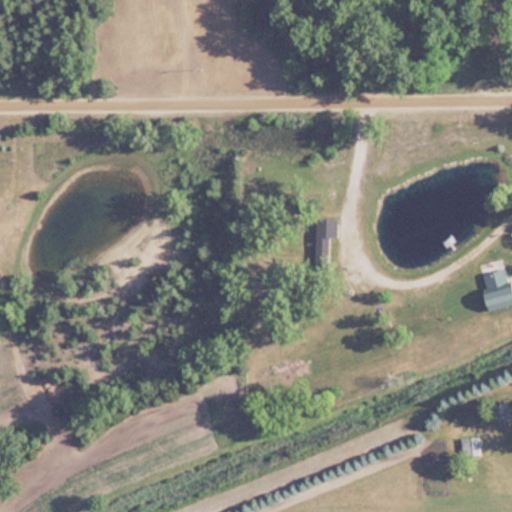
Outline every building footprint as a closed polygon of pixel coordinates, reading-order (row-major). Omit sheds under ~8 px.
[(336,236),(336,218),(316,217),(314,260),(329,261),(330,236),(336,236)] [(511,302),(511,289),(507,267),(480,274),(489,309),(511,302)] [(477,316),(471,296),(454,301),(460,321),(477,316)] [(499,420),(510,417),(505,401),(494,405),(499,420)] [(479,455),(479,436),(461,436),(461,455),(479,455)]
